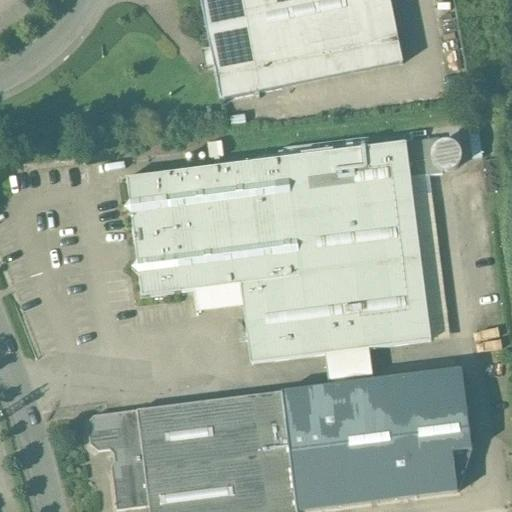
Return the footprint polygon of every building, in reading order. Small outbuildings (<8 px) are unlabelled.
[(200,0),(221,102),(403,65),(389,0),(200,0)] [(221,144),(208,145),(210,160),(223,158),(221,144)] [(182,294),(241,287),(251,366),(431,343),(406,145),(167,175),(127,180),(130,204),(124,211),(131,216),(137,264),(132,270),(139,276),(142,300),(182,294)] [(458,369),(137,413),(150,508),(150,511),(319,511),(460,493),(454,450),(469,448),(458,369)] [(137,413),(94,418),(88,426),(90,447),(99,453),(110,452),(114,456),(115,464),(111,468),(116,511),(122,511),(150,508),(137,413)]
